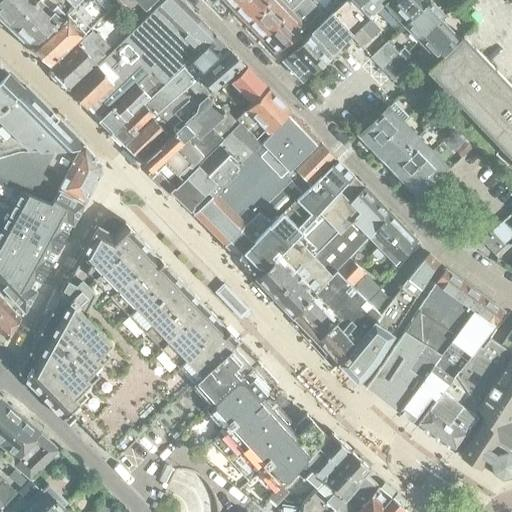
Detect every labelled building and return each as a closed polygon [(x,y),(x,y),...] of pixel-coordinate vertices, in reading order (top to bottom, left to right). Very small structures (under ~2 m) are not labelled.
[(0,0),(0,17),(1,18),(11,28),(36,0),(0,0)] [(36,0),(11,28),(31,47),(32,47),(67,16),(72,11),(76,8),(75,7),(81,0),(36,0)] [(67,16),(32,47),(32,48),(38,54),(50,65),(112,6),(106,0),(81,0),(75,7),(76,8),(72,11),(67,16)] [(97,64),(70,91),(83,105),(86,108),(87,109),(89,106),(98,115),(134,80),(137,84),(149,72),(163,85),(183,67),(185,65),(186,66),(216,35),(180,0),(163,0),(134,28),(97,64)] [(137,0),(146,9),(155,0),(137,0)] [(223,0),(234,10),(243,0),(223,0)] [(243,0),(234,10),(248,25),(273,0),(243,0)] [(273,0),(248,25),(262,38),(301,0),(273,0)] [(309,0),(301,0),(262,38),(277,54),(288,43),(291,46),(302,36),(298,32),(305,26),(320,10),(309,0)] [(345,0),(282,59),(302,81),(351,35),(360,27),(384,4),(389,0),(345,0)] [(389,0),(384,4),(390,10),(389,11),(402,24),(425,3),(421,0),(389,0)] [(425,3),(402,24),(417,40),(443,15),(430,1),(426,4),(425,3)] [(117,10),(130,23),(135,19),(122,6),(117,10)] [(443,15),(417,40),(433,55),(428,60),(432,64),(437,59),(436,58),(457,37),(440,19),(444,15),(443,15)] [(360,27),(351,35),(362,47),(371,39),(360,27)] [(50,68),(49,69),(51,71),(57,77),(61,82),(67,88),(68,90),(70,91),(97,64),(96,63),(104,55),(90,40),(95,34),(91,30),(52,67),(51,69),(50,68)] [(511,85),(463,34),(458,39),(457,37),(436,58),(437,59),(432,64),(427,69),(511,158),(511,85)] [(185,65),(183,67),(196,81),(200,78),(232,51),(216,35),(186,66),(185,65)] [(387,41),(371,57),(381,68),(393,58),(398,52),(387,41)] [(398,52),(393,58),(403,68),(405,70),(415,59),(404,47),(398,52)] [(196,81),(189,87),(195,93),(195,94),(198,91),(204,98),(199,103),(198,104),(213,92),(219,86),(244,63),(232,51),(200,78),(196,81)] [(393,58),(381,68),(394,80),(405,70),(403,68),(393,58)] [(25,86),(23,88),(0,65),(0,114),(23,91),(25,88),(26,87),(25,86)] [(247,66),(231,81),(252,103),(253,104),(268,89),(247,66)] [(149,98),(112,134),(113,135),(122,143),(123,145),(124,145),(174,100),(176,98),(183,93),(189,87),(196,81),(183,67),(163,85),(149,98)] [(101,118),(98,120),(112,134),(149,98),(163,85),(149,72),(137,84),(101,118)] [(196,113),(142,161),(147,166),(150,170),(151,171),(152,172),(193,133),(199,139),(209,128),(210,127),(229,112),(229,111),(236,104),(219,86),(213,92),(198,104),(196,113)] [(82,145),(83,144),(83,143),(82,144),(82,143),(81,144),(25,88),(23,91),(0,114),(0,157),(17,152),(35,150),(79,148),(81,146),(82,145)] [(252,103),(235,118),(236,119),(241,125),(254,138),(260,144),(270,133),(290,111),(268,89),(253,104),(252,103)] [(419,107),(429,98),(423,92),(414,101),(419,107)] [(174,100),(124,145),(125,146),(137,157),(138,158),(181,121),(173,112),(189,100),(183,93),(176,98),(174,100)] [(374,150),(403,122),(388,107),(359,135),(374,150)] [(237,169),(194,213),(202,222),(205,224),(207,225),(207,226),(216,235),(222,241),(224,243),(225,244),(257,211),(284,185),(289,181),(290,179),(286,175),(290,171),(321,141),(292,109),(290,111),(270,133),(260,144),(237,169)] [(193,133),(152,172),(164,183),(168,187),(172,191),(215,148),(222,142),(226,138),(237,127),(241,125),(236,119),(235,118),(229,112),(210,127),(209,128),(199,139),(193,133)] [(389,165),(417,137),(403,122),(374,150),(389,165)] [(215,148),(172,191),(178,197),(184,203),(189,208),(189,207),(194,212),(193,212),(194,213),(237,169),(260,144),(254,138),(241,125),(237,127),(226,138),(222,142),(215,148)] [(403,179),(431,151),(417,137),(389,165),(403,179)] [(452,149),(460,156),(469,146),(466,143),(462,139),(452,149)] [(321,141),(290,171),(299,179),(293,185),(301,194),(337,159),(321,141)] [(50,203),(76,217),(102,170),(101,163),(93,154),(83,144),(82,145),(81,146),(79,148),(35,150),(17,152),(0,157),(0,182),(50,203)] [(449,169),(446,166),(431,151),(403,179),(417,194),(437,175),(440,178),(449,169)] [(270,224),(238,257),(248,268),(251,271),(253,273),(262,264),(265,268),(305,227),(354,176),(337,159),(301,194),(285,210),(270,224)] [(265,268),(257,276),(258,278),(261,282),(269,289),(274,295),(275,296),(275,297),(314,255),(308,249),(332,224),(338,230),(340,233),(352,220),(359,213),(356,210),(349,202),(364,187),(364,186),(354,176),(305,227),(265,268)] [(257,211),(225,244),(233,252),(236,255),(238,257),(270,224),(285,210),(301,194),(293,185),(289,181),(284,185),(257,211)] [(50,203),(0,182),(0,283),(24,310),(76,217),(50,203)] [(364,187),(349,202),(356,210),(370,194),(371,193),(364,186),(364,187)] [(359,213),(352,220),(368,236),(390,213),(388,210),(372,194),(371,193),(370,194),(356,210),(359,213)] [(390,213),(368,236),(378,246),(372,253),(376,256),(404,227),(390,213)] [(43,324),(17,373),(149,508),(163,495),(166,495),(177,469),(190,456),(155,420),(154,418),(191,383),(237,340),(256,321),(248,312),(249,311),(224,285),(223,286),(156,217),(137,236),(136,235),(136,236),(133,233),(134,232),(124,222),(123,223),(120,220),(117,217),(114,216),(110,216),(107,217),(104,218),(102,220),(100,222),(98,226),(97,226),(43,324)] [(314,255),(275,297),(286,307),(286,308),(288,310),(291,314),(293,315),(293,316),(332,274),(349,257),(368,236),(352,220),(340,233),(338,230),(314,255)] [(511,231),(502,221),(491,230),(504,244),(511,236),(511,231)] [(404,227),(376,256),(379,260),(386,254),(395,263),(417,241),(417,240),(404,227)] [(491,230),(481,240),(494,254),(505,245),(504,244),(491,230)] [(358,344),(339,365),(340,365),(348,372),(351,375),(357,381),(358,380),(360,378),(367,370),(377,358),(393,332),(435,265),(437,262),(429,253),(380,313),(358,344)] [(332,274),(293,316),(317,340),(318,341),(325,349),(325,350),(330,355),(331,357),(333,358),(333,359),(336,362),(339,365),(358,344),(380,313),(368,302),(352,286),(365,273),(349,257),(332,274)] [(445,268),(433,286),(471,311),(494,326),(495,325),(505,311),(498,306),(445,268)] [(433,286),(366,386),(379,396),(380,397),(383,399),(384,400),(398,411),(471,311),(433,286)] [(6,340),(21,317),(0,295),(0,333),(4,338),(6,340)] [(471,311),(398,411),(400,412),(409,419),(410,419),(429,394),(436,399),(456,374),(479,345),(494,326),(471,311)] [(479,345),(456,374),(471,395),(479,406),(484,417),(459,455),(471,463),(477,466),(480,468),(482,464),(485,466),(499,475),(501,472),(509,470),(511,472),(511,471),(511,454),(511,453),(511,351),(502,345),(490,338),(489,337),(482,347),(479,345)] [(191,383),(154,418),(155,420),(156,419),(168,431),(171,433),(174,436),(178,432),(256,361),(257,360),(256,358),(253,356),(250,352),(238,341),(233,345),(191,383)] [(256,361),(178,432),(180,435),(188,444),(187,446),(199,456),(202,459),(239,489),(244,492),(256,502),(262,507),(268,500),(282,485),(294,471),(327,436),(322,430),(317,425),(300,425),(295,430),(294,429),(293,428),(288,423),(280,414),(274,408),(276,406),(273,403),(271,405),(265,398),(264,397),(261,400),(254,393),(261,387),(261,386),(265,383),(268,387),(275,380),(258,360),(257,360),(256,361)] [(417,425),(418,426),(418,425),(424,429),(423,430),(425,431),(425,430),(430,434),(431,435),(432,435),(440,440),(439,441),(440,442),(441,441),(446,445),(446,446),(447,447),(447,446),(453,450),(452,450),(454,451),(454,450),(477,416),(463,406),(471,395),(456,374),(436,399),(417,424),(418,424),(417,425)] [(287,401),(287,400),(287,399),(286,398),(286,397),(285,396),(284,395),(283,394),(282,394),(280,394),(279,394),(278,395),(277,396),(276,397),(276,398),(275,399),(275,400),(275,401),(276,402),(276,404),(277,404),(278,405),(279,406),(280,406),(282,406),(283,406),(284,405),(285,404),(286,404),(286,402),(287,401)] [(40,433),(41,433),(0,397),(0,445),(6,450),(1,455),(29,479),(60,450),(40,433)] [(327,436),(294,471),(303,479),(305,477),(316,487),(350,450),(339,439),(338,438),(337,437),(336,436),(331,431),(327,436)] [(350,450),(316,487),(328,498),(326,500),(334,508),(364,476),(370,468),(365,464),(364,463),(363,462),(362,461),(350,450)] [(335,508),(331,511),(407,511),(403,509),(404,508),(390,496),(390,497),(389,497),(386,494),(378,487),(377,488),(365,477),(364,476),(334,508),(335,508)] [(0,501),(2,504),(12,491),(0,480),(0,501)] [(29,480),(18,490),(27,499),(38,489),(29,480)] [(20,511),(59,511),(64,507),(68,504),(49,484),(42,491),(29,504),(20,511)] [(282,485),(268,500),(275,506),(289,492),(282,485)] [(98,508),(106,500),(101,495),(93,503),(98,508)] [(95,511),(106,511),(116,503),(110,497),(106,500),(98,508),(95,511)]
